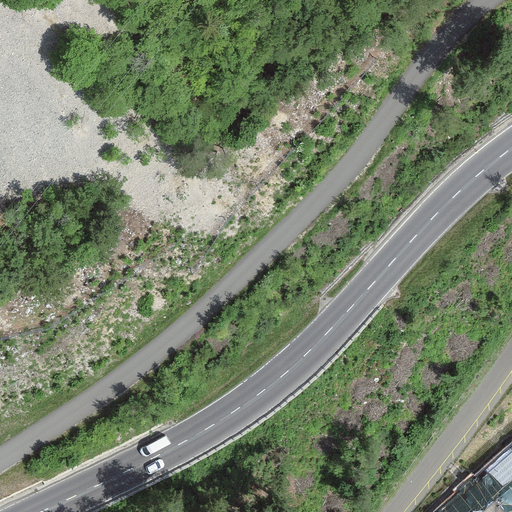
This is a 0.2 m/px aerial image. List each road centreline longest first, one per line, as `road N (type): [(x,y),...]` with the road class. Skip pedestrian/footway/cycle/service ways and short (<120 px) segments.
road 1 (unclassified): [(489,0),(429,53),(337,180),(191,324),(0,459)]
road 2 (secondary): [(34,511),(170,448),(249,398),(455,192),(511,146)]
road 3 (tertiary): [(511,354),(392,511)]
